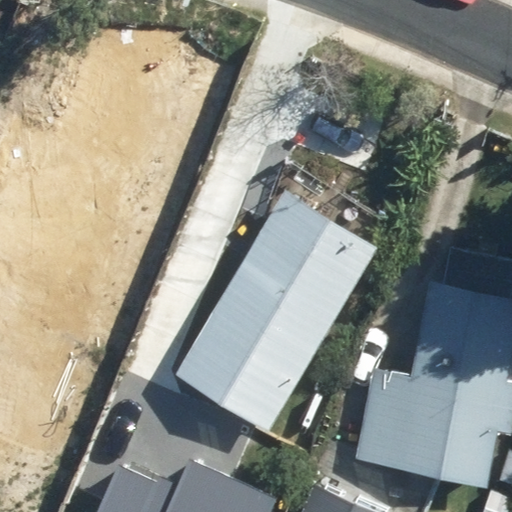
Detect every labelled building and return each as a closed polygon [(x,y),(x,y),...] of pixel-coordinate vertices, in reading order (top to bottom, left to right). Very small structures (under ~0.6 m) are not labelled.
[(0,118),(0,213),(14,215),(0,297),(0,313),(117,333),(134,235),(156,239),(172,146),(0,117),(0,118)] [(290,188),(179,375),(274,431),(385,244),(290,188)] [(422,374),(380,366),(363,455),(499,481),(510,426),(511,426),(511,289),(441,276),(422,374)] [(172,495),(117,471),(99,511),(269,511),(276,499),(188,460),(172,495)] [(412,511),(320,471),(301,511),(412,511)]
